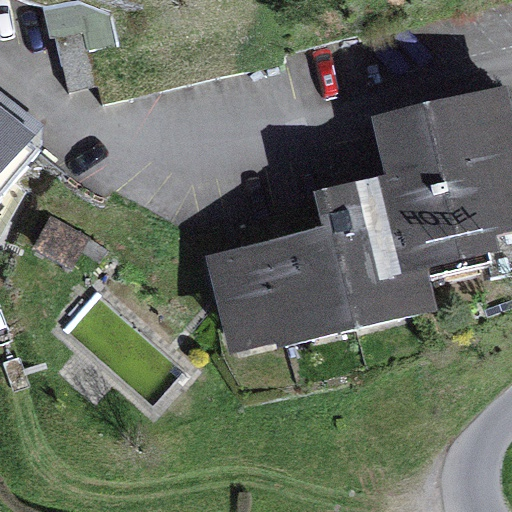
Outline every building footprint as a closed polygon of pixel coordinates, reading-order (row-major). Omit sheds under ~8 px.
[(78,2),(49,9),(70,97),(99,89),(104,108),(248,73),(234,15),(119,43),(113,15),(78,2)] [(395,187),(419,284),(487,268),(490,280),(511,274),(511,148),(501,100),(381,128),(395,187)] [(0,203),(40,153),(0,121),(0,203)] [(419,284),(395,187),(325,203),(334,238),(216,266),(232,333),(279,322),(281,329),(421,296),(419,284)] [(81,251),(87,240),(51,221),(36,249),(71,268),(81,251)] [(90,239),(81,251),(99,264),(108,251),(90,239)]
